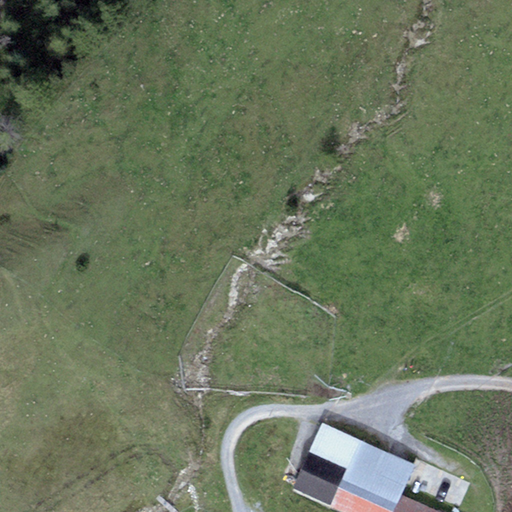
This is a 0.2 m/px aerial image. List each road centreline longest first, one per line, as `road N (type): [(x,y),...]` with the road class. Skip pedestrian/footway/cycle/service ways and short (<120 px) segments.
road 1 (track): [(380,403),(270,411),(239,423),(227,455),(239,511)]
road 2 (track): [(511,383),(446,380),(380,403)]
